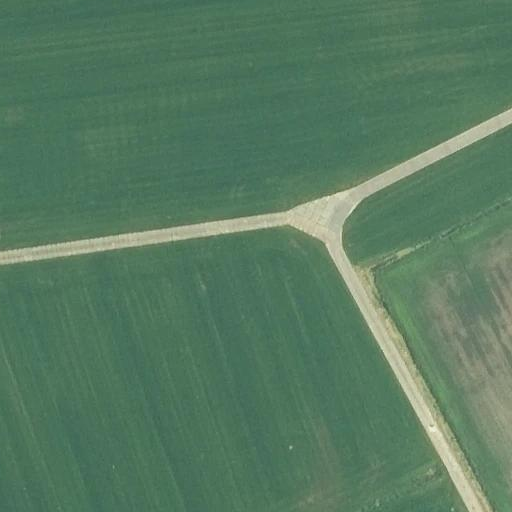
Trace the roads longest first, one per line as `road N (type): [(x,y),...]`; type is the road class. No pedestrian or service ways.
road 1 (track): [(511,114),(319,213),(0,259)]
road 2 (track): [(319,213),(476,511)]
